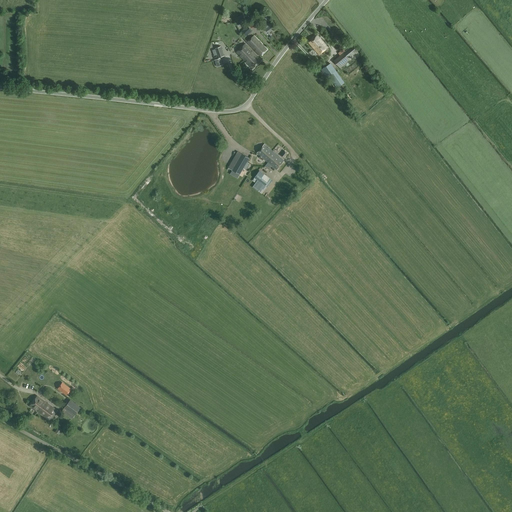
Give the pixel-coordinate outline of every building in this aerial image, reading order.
[(245,19),(244,18),(242,14),(234,19),(237,23),(245,19)] [(269,19),(268,20),(260,26),(263,30),(272,23),(269,19)] [(246,37),(247,35),(251,31),(247,26),(241,32),(246,37)] [(319,54),(328,47),(318,35),(309,42),(319,54)] [(253,36),(247,43),(260,56),(266,50),(253,36)] [(261,61),(245,44),(237,52),(252,69),(261,61)] [(344,52),(334,60),(340,68),(350,60),(359,53),(353,45),(344,52)] [(218,58),(224,56),(221,46),(215,48),(218,58)] [(345,82),(331,63),(320,70),(326,78),(329,76),(337,88),(345,82)] [(268,156),(273,151),(265,144),(257,153),(261,156),(259,157),(263,160),(264,159),(268,162),(271,159),(268,156)] [(271,159),(268,162),(269,163),(267,165),(270,167),(271,165),(276,169),(284,160),(273,151),(268,156),(271,159)] [(229,168),(232,170),(240,174),(249,158),(242,153),(239,152),(229,168)] [(273,180),(260,171),(255,178),(260,182),(258,186),(265,191),(273,180)] [(71,389),(62,382),(57,389),(66,396),(71,389)] [(49,420),(57,410),(37,396),(30,406),(49,420)] [(63,409),(70,414),(73,416),(79,409),(75,406),(76,405),(69,400),(63,409)]
